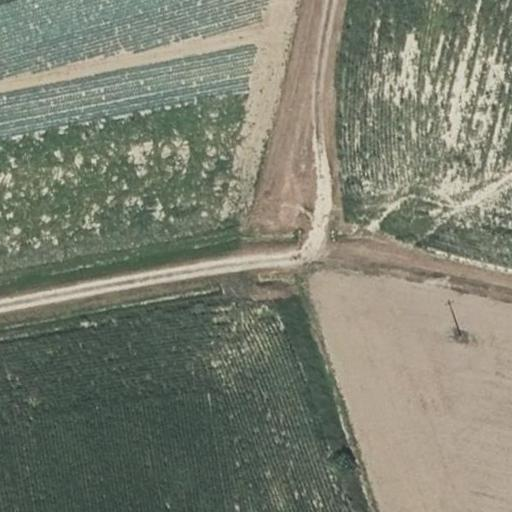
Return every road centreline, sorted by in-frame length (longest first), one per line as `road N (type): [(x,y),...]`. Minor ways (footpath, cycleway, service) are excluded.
road 1 (track): [(332,250),(0,303)]
road 2 (track): [(333,0),(318,80),(332,250)]
road 3 (track): [(511,294),(332,250)]
